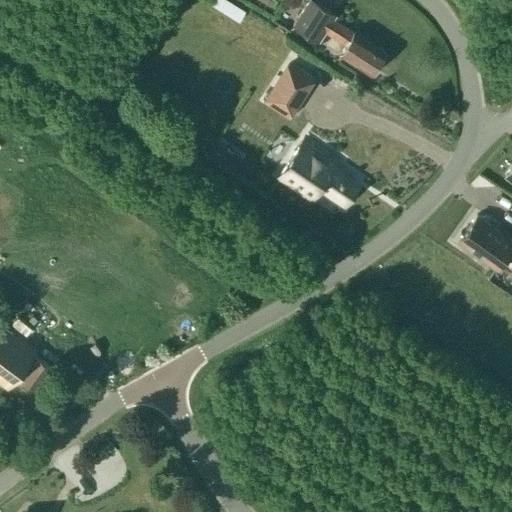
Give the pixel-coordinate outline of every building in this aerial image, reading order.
[(313,0),(307,0),(299,14),(292,25),(317,41),(324,30),(345,44),(339,53),(370,72),(376,62),(380,61),(383,57),(382,53),(384,50),(354,30),(353,31),(332,18),(335,14),(313,0)] [(312,79),(287,63),(264,97),(290,114),(312,79)] [(334,168),(338,161),(304,138),(278,177),(309,198),(318,185),(344,202),(357,184),(334,168)] [(223,164),(230,154),(210,140),(203,150),(223,164)] [(511,239),(476,214),(457,240),(485,260),(495,267),(502,257),(511,264),(511,239)] [(51,367),(32,353),(35,349),(0,322),(0,383),(6,388),(15,375),(34,389),(51,367)]
